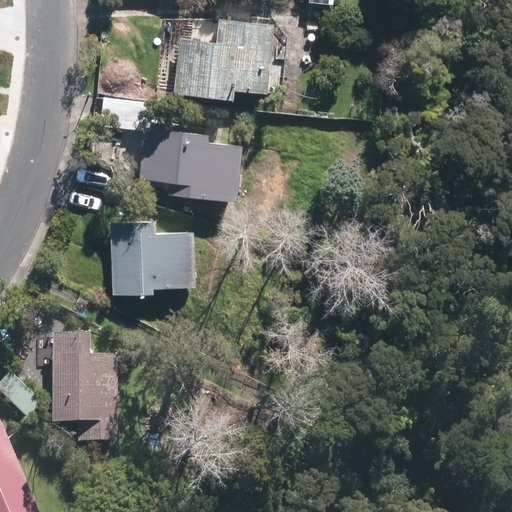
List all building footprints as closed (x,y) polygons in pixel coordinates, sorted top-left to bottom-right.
[(230,43),(191,40),(187,89),(243,93),(244,80),(279,83),(284,23),(232,19),(230,43)] [(106,126),(143,129),(144,125),(152,125),(154,100),(109,97),(106,126)] [(218,134),(157,129),(154,172),(191,175),(190,189),(248,194),(252,147),(217,145),(218,134)] [(165,229),(115,231),(118,290),(164,288),(164,282),(207,280),(205,238),(166,240),(165,229)] [(102,339),(62,338),(61,419),(125,420),(125,361),(102,361),(102,339)] [(43,511),(8,423),(0,425),(0,511),(43,511)]
